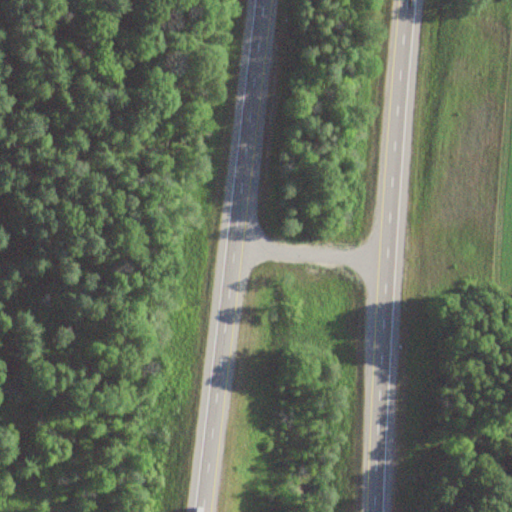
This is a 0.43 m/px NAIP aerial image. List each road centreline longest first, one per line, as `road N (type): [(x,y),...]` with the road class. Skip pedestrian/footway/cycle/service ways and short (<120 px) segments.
road 1 (motorway): [(248,0),(178,511)]
road 2 (motorway): [(368,511),(375,263),(401,0)]
